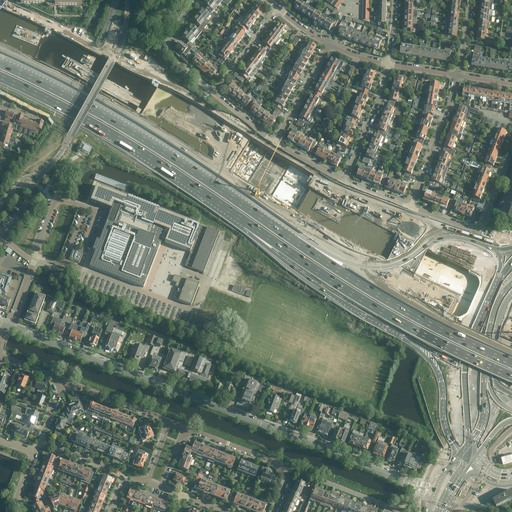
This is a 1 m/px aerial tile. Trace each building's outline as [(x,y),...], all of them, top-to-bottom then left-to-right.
[(20,0),(20,3),(44,4),(45,5),(45,6),(46,6),(46,7),(47,7),(47,8),(48,8),(49,8),(50,9),(51,9),(52,9),(53,9),(54,9),(54,11),(55,7),(54,7),(54,6),(63,6),(81,7),(81,0),(20,0)] [(215,4),(209,0),(207,0),(204,4),(205,5),(207,7),(207,8),(209,9),(210,9),(210,10),(215,4)] [(300,12),(305,4),(299,0),(295,0),(293,4),(296,6),(294,8),(300,12)] [(306,16),(311,8),(312,6),(307,2),(305,4),(300,12),(306,16)] [(251,9),(253,11),(259,16),(261,14),(263,12),(262,12),(264,9),(260,6),(259,8),(256,6),(255,7),(254,9),(252,8),(251,9)] [(312,19),(317,12),(311,8),(306,16),(312,19)] [(209,16),(204,11),(202,10),(197,15),(204,21),(207,23),(211,18),(215,21),(217,19),(213,16),(212,15),(210,17),(209,16)] [(259,16),(253,11),(249,15),(256,20),(257,18),(257,19),(259,16)] [(318,23),(322,16),(317,12),(312,19),(318,23)] [(204,21),(197,15),(193,20),(195,22),(197,24),(198,26),(199,26),(200,26),(204,21)] [(255,21),(256,20),(249,15),(246,20),(252,25),(254,23),(255,21)] [(323,27),(328,20),(322,16),(318,23),(323,27)] [(330,18),(328,20),(323,27),(329,31),(336,22),(330,18)] [(385,20),(385,18),(374,18),(374,20),(378,20),(378,24),(378,26),(382,28),(383,24),(385,24),(385,23),(386,23),(386,20),(385,20)] [(251,26),(252,25),(246,20),(242,25),(240,24),(238,27),(245,31),(247,29),(248,30),(250,28),(252,26),(251,26)] [(345,38),(348,30),(344,29),(346,24),(341,23),(336,32),(340,33),(339,36),(345,38)] [(276,27),(274,29),(281,34),(283,36),(285,34),(282,32),(284,30),(287,32),(289,29),(282,24),(281,26),(278,24),(277,25),(276,27)] [(416,24),(412,24),(404,24),(404,26),(403,30),(407,30),(406,33),(415,33),(416,24)] [(202,32),(202,31),(198,28),(196,31),(193,28),(191,26),(187,32),(193,37),(196,39),(202,32)] [(245,31),(238,27),(238,26),(232,33),(233,34),(241,40),(241,39),(243,37),(245,35),(243,34),(245,31)] [(352,41),(356,30),(349,28),(348,30),(345,38),(352,41)] [(281,34),(274,29),(274,30),(274,29),(272,32),(271,34),(277,39),(281,34)] [(359,43),(362,32),(356,30),(352,41),(359,43)] [(511,31),(507,30),(502,30),(501,32),(506,33),(511,34),(511,40),(511,41),(511,40),(511,31)] [(193,37),(187,32),(182,37),(183,37),(183,38),(185,40),(185,39),(188,41),(186,44),(192,49),(194,46),(189,42),(193,37)] [(365,45),(369,35),(362,32),(359,43),(365,45)] [(239,42),(241,40),(233,34),(229,39),(231,40),(237,45),(238,44),(239,42)] [(274,44),(277,39),(271,34),(270,34),(268,36),(269,36),(267,38),(274,44)] [(477,34),(477,40),(485,41),(485,44),(493,45),(494,39),(489,39),(490,35),(486,35),(477,34)] [(372,48),(376,37),(369,35),(365,45),(372,48)] [(382,39),(376,37),(372,48),(379,50),(382,39)] [(270,48),(274,44),(267,38),(267,39),(266,39),(265,41),(263,43),(265,45),(263,47),(269,52),(271,49),(270,48)] [(236,47),(237,45),(231,40),(227,45),(234,49),(236,47)] [(304,45),(301,49),(304,51),(312,55),(315,50),(315,48),(316,47),(305,41),(305,43),(304,45)] [(192,49),(186,44),(184,46),(180,43),(176,49),(180,53),(181,55),(182,54),(182,55),(183,54),(185,56),(192,49)] [(406,55),(408,46),(408,43),(405,43),(404,46),(401,45),(400,51),(399,51),(399,53),(400,53),(400,54),(406,55)] [(232,52),(234,49),(227,45),(224,49),(230,54),(232,52)] [(228,56),(230,54),(224,49),(221,47),(217,52),(216,54),(222,60),(224,57),(226,59),(227,58),(227,59),(228,56)] [(268,54),(269,52),(263,47),(261,50),(260,48),(258,51),(258,50),(256,52),(256,53),(263,58),(266,53),(268,54)] [(301,49),(298,54),(309,60),(312,55),(304,51),(301,49)] [(479,58),(480,58),(481,54),(483,54),(483,51),(475,49),(474,54),(474,53),(473,58),(471,58),(471,60),(473,60),(472,66),(475,66),(478,66),(478,67),(479,58)] [(445,50),(445,52),(443,61),(449,62),(450,62),(450,59),(451,51),(450,50),(449,50),(447,50),(446,50),(445,50)] [(196,67),(197,67),(202,60),(204,58),(197,52),(196,53),(192,58),(194,60),(191,63),(196,67)] [(259,63),(263,58),(256,53),(254,55),(253,57),(252,58),(259,63)] [(306,65),(309,60),(298,54),(295,60),(298,61),(306,65)] [(207,64),(208,62),(204,58),(202,60),(197,67),(199,68),(198,69),(201,71),(207,64)] [(259,63),(252,58),(251,60),(249,62),(249,63),(255,68),(259,63)] [(332,59),(329,65),(337,69),(341,71),(342,69),(341,69),(344,64),(340,62),(340,63),(337,62),(336,61),(332,59)] [(508,72),(510,63),(510,60),(504,59),(503,62),(502,71),(508,72)] [(303,71),(306,65),(298,61),(295,67),(303,71)] [(206,75),(211,68),(213,66),(208,62),(207,64),(201,71),(204,73),(203,73),(206,75)] [(257,69),(255,68),(249,63),(247,65),(245,67),(245,68),(254,74),(255,74),(257,72),(257,71),(256,70),(257,69)] [(302,73),(303,71),(295,67),(292,65),(288,73),(297,78),(298,75),(300,76),(301,76),(303,73),(302,73)] [(334,74),(337,69),(329,65),(327,70),(334,74)] [(216,72),(211,68),(206,75),(208,77),(210,79),(217,71),(216,72)] [(255,75),(254,74),(245,68),(243,70),(243,69),(242,72),(241,72),(241,73),(240,75),(241,76),(242,77),(247,80),(246,80),(249,82),(251,79),(248,77),(250,75),(253,77),(254,77),(255,75)] [(375,73),(374,73),(375,70),(368,68),(367,71),(364,70),(363,76),(365,77),(373,79),(375,73)] [(331,79),(334,74),(327,70),(324,75),(331,79)] [(296,80),(297,78),(288,73),(284,81),(287,82),(294,87),(294,86),(295,87),(297,84),(296,83),(297,81),(296,80)] [(328,85),(331,79),(324,75),(321,81),(328,85)] [(372,85),(373,79),(365,77),(364,83),(372,85)] [(395,77),(394,83),(402,85),(404,86),(404,83),(403,83),(404,79),(400,78),(399,78),(395,77)] [(325,90),(328,85),(321,81),(318,86),(325,90)] [(291,92),(294,87),(287,82),(284,88),(291,92)] [(370,91),(372,85),(364,83),(361,82),(358,90),(362,91),(361,92),(368,94),(369,90),(370,91)] [(231,95),(236,89),(238,87),(233,83),(226,92),(228,94),(229,94),(231,95)] [(400,91),(402,85),(394,83),(392,89),(400,91)] [(322,95),(325,90),(318,86),(315,91),(316,92),(315,95),(321,98),(320,97),(322,95)] [(236,99),(241,93),(243,91),(238,87),(236,89),(231,95),(230,96),(233,98),(236,99)] [(291,92),(284,88),(283,87),(282,89),(283,90),(281,93),(288,97),(291,92)] [(399,97),(400,91),(392,89),(390,94),(399,97)] [(285,102),(288,97),(281,93),(278,91),(275,97),(285,102)] [(367,97),(368,94),(361,92),(361,94),(360,94),(358,100),(366,103),(368,97),(367,97)] [(241,103),(246,97),(241,93),(236,99),(235,100),(238,102),(238,101),(241,103)] [(252,105),(255,100),(248,94),(246,97),(241,103),(240,104),(245,108),(249,104),(251,106),(252,105)] [(397,102),(399,97),(390,94),(389,100),(388,104),(394,106),(395,102),(397,102)] [(316,106),(321,98),(315,95),(313,97),(312,96),(309,102),(316,106)] [(282,108),(285,102),(275,97),(270,105),(279,110),(281,107),(282,108)] [(261,109),(259,107),(260,104),(255,100),(252,105),(254,107),(250,112),(255,116),(255,115),(261,109)] [(363,109),(366,103),(358,100),(356,105),(363,109)] [(436,108),(437,102),(429,101),(428,107),(427,110),(433,111),(434,108),(436,108)] [(319,107),(316,106),(309,102),(306,107),(313,111),(317,113),(319,107)] [(393,109),(394,106),(388,104),(387,107),(384,112),(392,115),(394,110),(393,109)] [(361,114),(363,109),(356,105),(353,111),(361,114)] [(459,108),(457,113),(465,117),(468,118),(471,109),(463,106),(460,105),(459,108)] [(310,117),(311,117),(313,111),(306,107),(303,113),(310,117)] [(260,119),(266,113),(261,109),(255,115),(258,117),(257,118),(260,120),(260,119)] [(359,120),(361,114),(353,111),(350,110),(347,117),(350,118),(350,119),(356,122),(357,119),(359,120)] [(12,120),(14,115),(14,114),(6,111),(5,117),(4,121),(9,122),(10,120),(12,120)] [(389,121),(392,115),(384,112),(382,118),(389,121)] [(432,118),(432,114),(427,113),(424,112),(420,120),(423,121),(431,124),(433,119),(432,118)] [(271,117),(270,116),(266,113),(260,119),(263,121),(262,122),(265,124),(265,123),(271,117)] [(310,117),(303,113),(299,120),(304,123),(309,126),(314,118),(311,117),(310,117)] [(468,118),(465,117),(457,113),(455,119),(463,122),(466,123),(468,118)] [(270,128),(275,121),(275,120),(277,117),(273,114),(270,116),(271,117),(265,123),(267,125),(270,128)] [(18,115),(18,117),(16,123),(13,122),(13,125),(18,126),(18,124),(21,124),(23,119),(23,116),(18,115)] [(355,125),(356,122),(350,119),(350,118),(347,117),(344,126),(354,131),(356,125),(355,125)] [(387,126),(389,121),(382,118),(379,123),(387,126)] [(25,129),(28,120),(23,119),(21,124),(18,133),(21,133),(22,128),(25,129)] [(466,123),(463,122),(455,119),(453,125),(461,128),(464,129),(466,123)] [(30,130),(33,122),(28,120),(25,129),(23,134),(26,135),(27,129),(30,130)] [(38,121),(38,123),(35,131),(35,132),(34,134),(35,135),(36,135),(38,130),(41,130),(43,122),(38,121)] [(429,130),(431,124),(423,121),(421,127),(429,130)] [(11,124),(3,122),(2,127),(4,128),(12,130),(15,131),(16,129),(10,127),(11,124)] [(35,131),(38,123),(33,122),(30,130),(28,136),(31,136),(32,131),(35,131)] [(384,133),(387,126),(379,123),(377,129),(379,130),(377,132),(387,136),(388,136),(388,135),(384,133)] [(464,129),(461,128),(453,125),(450,130),(458,133),(462,135),(464,129)] [(351,136),(354,131),(344,126),(341,132),(344,133),(351,136)] [(427,136),(429,130),(421,127),(419,133),(427,136)] [(11,133),(12,130),(4,128),(3,133),(11,135),(16,137),(17,135),(11,133)] [(293,143),(299,132),(294,129),(290,136),(290,135),(289,137),(290,137),(288,140),(293,143)] [(502,131),(499,130),(499,129),(496,135),(504,138),(507,132),(505,132),(502,131)] [(456,139),(458,133),(450,130),(448,136),(456,139)] [(298,146),(303,137),(304,135),(299,132),(293,143),(298,146)] [(385,139),(387,136),(377,132),(376,135),(375,134),(372,140),(380,143),(384,145),(386,139),(385,139)] [(10,138),(11,135),(3,133),(1,138),(9,140),(15,142),(16,140),(10,138)] [(349,142),(351,136),(344,133),(341,139),(349,142)] [(424,141),(427,136),(419,133),(416,139),(415,139),(414,140),(423,144),(424,141)] [(502,144),(504,138),(496,135),(494,134),(492,140),(494,141),(502,144)] [(454,145),(456,139),(448,136),(446,142),(454,145)] [(304,149),(308,140),(303,137),(298,146),(304,149)] [(9,143),(9,140),(1,138),(0,142),(5,144),(14,147),(14,144),(9,143)] [(347,147),(349,142),(341,139),(339,144),(341,145),(347,147)] [(316,145),(308,140),(304,149),(309,152),(309,151),(312,153),(313,151),(316,145)] [(378,149),(380,143),(372,140),(370,145),(378,149)] [(422,147),(423,144),(414,140),(411,149),(412,149),(420,152),(422,147)] [(500,149),(502,144),(494,141),(492,146),(500,149)] [(5,147),(5,144),(0,142),(0,148),(9,151),(10,149),(5,147)] [(452,150),(454,145),(446,142),(444,147),(445,147),(444,150),(451,153),(450,155),(451,155),(454,156),(456,151),(452,150)] [(321,158),(326,150),(327,148),(322,145),(320,147),(318,146),(313,153),(316,155),(316,156),(321,158)] [(375,154),(378,149),(370,145),(368,151),(375,154)] [(498,155),(500,149),(492,146),(490,152),(498,155)] [(418,158),(420,152),(412,149),(410,155),(418,158)] [(326,161),(331,153),(326,150),(321,158),(326,161)] [(450,155),(451,156),(451,155),(450,155),(451,153),(444,150),(443,153),(442,153),(440,158),(447,161),(450,155)] [(373,160),(375,154),(368,151),(365,157),(371,159),(373,160)] [(496,161),(498,155),(490,152),(488,157),(496,161)] [(332,164),(336,156),(331,153),(326,161),(332,164)] [(416,163),(418,158),(410,155),(408,160),(416,163)] [(339,158),(336,156),(332,164),(337,167),(339,164),(340,163),(342,159),(339,158)] [(493,166),(496,161),(488,157),(485,163),(486,163),(485,166),(491,169),(492,166),(493,166)] [(445,167),(447,161),(440,158),(438,164),(445,167)] [(414,169),(416,163),(408,160),(406,166),(414,169)] [(448,168),(445,167),(438,164),(435,170),(446,174),(448,168)] [(363,179),(366,170),(367,168),(361,166),(359,172),(358,173),(357,177),(363,179)] [(411,175),(414,169),(406,166),(404,172),(406,172),(405,173),(411,175)] [(490,171),(491,169),(485,166),(484,169),(481,175),(489,178),(491,172),(490,171)] [(368,181),(372,172),(366,170),(363,179),(368,181)] [(444,179),(446,174),(435,170),(433,175),(441,178),(444,179)] [(374,183),(377,174),(372,172),(368,181),(374,183)] [(383,186),(387,176),(378,172),(377,174),(374,183),(380,186),(380,185),(383,186)] [(98,181),(116,188),(118,183),(100,176),(96,175),(94,180),(98,181)] [(439,184),(441,178),(433,175),(431,181),(437,183),(439,184)] [(487,183),(489,178),(481,175),(479,180),(487,183)] [(392,191),(396,182),(390,179),(387,178),(384,187),(387,188),(389,189),(392,191)] [(486,186),(487,183),(479,180),(478,182),(476,181),(474,185),(477,186),(485,189),(486,189),(487,186),(486,186)] [(398,193),(402,184),(396,182),(392,191),(398,193)] [(407,186),(402,184),(398,193),(404,195),(405,191),(406,190),(407,186)] [(171,285),(170,287),(147,278),(161,241),(162,238),(163,239),(165,235),(163,234),(164,233),(167,234),(175,229),(196,236),(185,266),(203,273),(219,232),(201,225),(200,227),(170,217),(158,213),(159,210),(96,186),(90,202),(111,210),(110,213),(109,213),(107,217),(109,217),(99,241),(97,240),(93,250),(96,251),(89,267),(143,288),(146,281),(148,282),(145,289),(173,299),(178,301),(191,306),(199,285),(174,275),(172,282),(176,283),(175,286),(171,285)] [(482,194),(485,189),(477,186),(475,191),(482,194)] [(480,200),(482,194),(475,191),(472,197),(475,198),(476,199),(480,200)] [(429,203),(433,194),(427,192),(425,196),(424,197),(425,197),(423,201),(429,203)] [(435,205),(438,196),(433,194),(429,203),(435,205)] [(440,207),(444,198),(438,196),(435,205),(440,207)] [(450,201),(444,198),(440,207),(446,210),(447,208),(450,209),(453,200),(450,199),(450,201)] [(459,213),(463,204),(457,202),(454,201),(451,209),(454,210),(454,211),(459,213)] [(465,215),(469,206),(463,204),(459,213),(465,215)] [(474,209),(469,206),(465,215),(471,218),(472,214),(473,213),(474,209)] [(79,263),(83,253),(73,250),(69,259),(79,263)] [(168,254),(163,266),(175,270),(179,259),(168,254)] [(0,277),(0,304),(8,307),(11,300),(0,295),(0,292),(0,293),(1,293),(2,289),(4,290),(5,286),(9,287),(11,282),(7,281),(7,280),(0,277)] [(42,307),(45,297),(35,293),(31,303),(42,307)] [(47,311),(53,313),(58,300),(52,298),(47,311)] [(61,301),(58,308),(62,310),(66,311),(69,305),(65,303),(65,302),(61,301)] [(38,317),(40,311),(42,307),(31,303),(28,313),(27,312),(27,313),(38,317)] [(38,317),(27,313),(24,321),(35,325),(38,317)] [(57,334),(62,321),(53,317),(50,327),(53,328),(52,332),(57,334)] [(62,321),(57,334),(62,336),(62,334),(65,328),(63,328),(64,324),(65,323),(70,325),(72,319),(68,318),(64,317),(62,321)] [(78,319),(75,318),(72,322),(69,329),(72,330),(75,324),(78,319)] [(75,341),(80,328),(77,327),(75,332),(72,331),(70,337),(69,339),(73,340),(75,341)] [(80,343),(81,339),(82,337),(85,339),(86,335),(87,335),(90,328),(86,327),(85,330),(82,328),(80,328),(75,341),(76,341),(80,343)] [(94,347),(96,348),(99,339),(93,336),(91,339),(90,339),(89,343),(90,343),(89,345),(91,346),(91,347),(93,348),(94,347)] [(113,350),(117,351),(121,340),(110,336),(105,347),(109,348),(109,351),(111,351),(113,350)] [(156,338),(151,336),(147,344),(153,346),(156,338)] [(157,338),(154,345),(160,347),(163,340),(157,338)] [(130,358),(138,362),(140,357),(142,358),(145,350),(135,346),(130,358)] [(180,370),(181,367),(186,355),(171,350),(163,369),(173,372),(172,374),(175,375),(177,369),(180,370)] [(158,368),(160,362),(159,362),(160,359),(156,357),(155,360),(151,359),(148,369),(151,371),(152,372),(154,373),(154,372),(155,372),(156,372),(158,368)] [(185,365),(190,368),(193,359),(188,357),(185,365)] [(191,371),(181,367),(180,370),(177,369),(175,375),(186,380),(187,380),(189,381),(203,386),(205,381),(205,380),(206,378),(210,366),(211,363),(206,362),(204,361),(203,360),(201,360),(196,358),(191,371)] [(10,378),(13,378),(14,374),(11,373),(10,376),(2,373),(1,377),(0,376),(0,382),(8,385),(10,378)] [(16,380),(13,386),(13,387),(14,387),(15,387),(14,390),(22,394),(24,390),(28,379),(21,376),(20,380),(18,380),(18,381),(16,380)] [(264,394),(267,387),(261,385),(261,386),(246,380),(238,400),(241,401),(241,403),(243,404),(245,403),(250,404),(251,401),(253,402),(255,399),(254,398),(255,396),(258,390),(259,391),(259,392),(264,394)] [(37,383),(34,382),(32,386),(30,391),(33,393),(35,388),(38,389),(37,392),(38,392),(43,394),(44,391),(46,386),(40,383),(38,382),(38,383),(37,382),(37,383)] [(219,395),(222,386),(217,384),(213,393),(219,395)] [(231,390),(226,388),(222,396),(224,397),(224,398),(226,399),(227,398),(228,398),(231,390)] [(42,397),(43,394),(38,392),(37,395),(34,400),(37,401),(36,405),(41,407),(42,407),(43,405),(42,405),(45,398),(42,397)] [(292,404),(295,397),(289,395),(286,402),(292,404)] [(275,409),(275,408),(276,407),(278,408),(282,400),(271,396),(268,406),(266,411),(273,414),(275,409)] [(299,414),(296,413),(299,406),(297,405),(300,398),(295,396),(295,397),(292,404),(289,411),(292,412),(291,414),(292,415),(291,417),(290,416),(289,418),(291,419),(290,421),(289,421),(292,422),(293,423),(294,424),(295,423),(296,424),(296,423),(298,419),(299,414)] [(77,403),(72,405),(76,416),(82,414),(79,407),(77,403)] [(91,403),(86,414),(92,416),(96,405),(95,405),(95,404),(93,403),(92,404),(91,403)] [(315,414),(320,416),(324,406),(319,404),(315,414)] [(69,419),(76,416),(72,405),(66,408),(67,410),(65,410),(67,415),(69,419)] [(97,419),(98,418),(102,407),(100,407),(101,406),(98,405),(98,406),(96,405),(92,416),(92,417),(97,419)] [(324,406),(320,416),(323,417),(324,414),(328,416),(328,415),(330,415),(332,409),(324,406)] [(103,420),(104,418),(107,409),(106,409),(106,408),(104,407),(104,408),(102,407),(98,418),(103,420)] [(39,414),(34,412),(31,411),(27,409),(26,412),(25,415),(37,420),(38,418),(38,417),(39,414)] [(110,420),(113,412),(112,411),(112,410),(109,409),(109,410),(107,409),(104,418),(110,420)] [(338,418),(346,421),(349,414),(341,411),(339,415),(338,418)] [(116,422),(119,414),(117,413),(117,412),(115,412),(113,412),(110,420),(116,422)] [(121,424),(124,416),(123,415),(120,414),(119,414),(116,422),(121,424)] [(36,422),(37,420),(25,415),(24,419),(23,419),(22,421),(27,423),(34,426),(36,423),(36,422)] [(70,421),(69,419),(67,415),(65,420),(61,418),(59,417),(56,423),(64,426),(65,423),(71,425),(73,426),(73,425),(74,422),(70,421)] [(306,428),(310,417),(304,415),(304,417),(303,417),(300,426),(300,427),(303,429),(304,427),(306,428)] [(127,426),(130,418),(128,417),(126,416),(124,416),(121,424),(127,426)] [(312,430),(314,426),(315,422),(317,419),(310,417),(306,428),(308,429),(307,430),(311,432),(312,430)] [(131,419),(130,418),(127,426),(132,428),(136,420),(134,420),(134,419),(132,418),(131,419)] [(322,434),(327,422),(322,420),(317,433),(318,434),(319,435),(320,434),(321,434),(322,434)] [(332,424),(327,422),(322,434),(324,435),(324,437),(326,437),(327,437),(332,424)] [(63,430),(64,426),(56,423),(54,429),(63,432),(64,430),(63,430)] [(369,429),(375,431),(378,426),(371,423),(369,429)] [(20,438),(23,430),(24,428),(15,424),(11,434),(17,436),(17,437),(20,438)] [(139,436),(151,431),(151,430),(150,428),(148,425),(144,427),(137,430),(139,436)] [(24,428),(23,430),(20,438),(22,439),(23,438),(26,439),(29,432),(31,433),(33,429),(30,427),(29,430),(24,428)] [(338,441),(341,432),(336,430),(334,435),(332,439),(337,441),(338,441)] [(151,432),(151,431),(139,436),(142,442),(146,441),(146,440),(153,437),(152,434),(153,434),(152,432),(151,432)] [(91,449),(94,441),(96,437),(98,433),(95,432),(94,436),(93,436),(92,440),(92,441),(89,439),(85,447),(89,449),(89,448),(91,449)] [(347,434),(341,432),(338,441),(339,441),(339,442),(343,444),(345,439),(347,434)] [(74,443),(77,435),(72,433),(69,439),(69,441),(74,443)] [(351,444),(351,445),(353,446),(354,446),(355,446),(358,436),(352,433),(348,443),(350,444),(351,444)] [(80,445),(83,437),(77,435),(74,443),(80,445)] [(365,438),(358,436),(355,446),(355,447),(357,448),(358,447),(361,448),(365,438)] [(85,447),(89,439),(83,437),(80,445),(85,447)] [(365,438),(361,448),(361,449),(363,450),(364,450),(365,450),(367,451),(369,446),(370,443),(370,442),(371,440),(369,440),(369,439),(365,438)] [(97,451),(100,443),(94,441),(91,449),(97,451)] [(374,448),(374,450),(372,454),(373,456),(374,456),(376,456),(378,457),(383,444),(383,443),(377,441),(376,444),(376,445),(374,445),(374,447),(374,448)] [(103,453),(106,445),(100,443),(97,451),(103,453)] [(196,455),(200,445),(197,443),(196,444),(194,443),(193,447),(192,449),(191,453),(196,455)] [(385,454),(387,448),(384,447),(385,444),(383,444),(378,457),(380,457),(380,459),(382,459),(383,459),(385,454)] [(108,456),(111,448),(108,447),(108,446),(106,445),(103,453),(105,454),(105,455),(108,456)] [(184,452),(182,456),(189,459),(191,453),(192,449),(190,449),(191,447),(190,445),(185,448),(185,449),(185,451),(184,451),(184,452)] [(202,457),(206,448),(204,447),(204,446),(200,445),(196,455),(202,457)] [(114,458),(117,450),(111,448),(108,456),(114,458)] [(208,459),(212,449),(208,448),(208,449),(206,448),(202,457),(208,459)] [(214,462),(218,452),(216,452),(216,451),(212,449),(208,459),(214,462)] [(387,461),(390,463),(390,462),(393,463),(397,451),(391,449),(387,460),(388,460),(387,461)] [(119,460),(122,452),(117,450),(114,458),(119,460)] [(402,467),(408,453),(401,450),(398,456),(401,457),(398,465),(402,467)] [(128,454),(122,452),(119,460),(125,463),(128,454)] [(220,464),(224,454),(220,452),(219,453),(218,452),(214,462),(220,464)] [(407,469),(412,455),(408,453),(402,467),(407,469)] [(411,470),(415,459),(413,458),(414,456),(415,454),(413,453),(412,455),(407,469),(411,471),(411,470)] [(226,466),(229,457),(227,456),(228,455),(224,454),(220,464),(226,466)] [(504,463),(511,461),(511,454),(502,457),(504,463)] [(138,455),(136,460),(144,463),(145,463),(146,461),(146,460),(147,458),(142,456),(138,455)] [(44,462),(43,464),(53,468),(55,463),(53,462),(55,458),(53,457),(50,456),(49,456),(46,463),(44,462)] [(192,460),(189,459),(182,456),(180,462),(190,465),(192,460)] [(231,458),(229,457),(226,466),(232,468),(236,458),(231,457),(231,458)] [(420,461),(415,459),(411,470),(416,472),(417,469),(419,470),(420,469),(424,458),(422,457),(420,461)] [(144,463),(136,460),(133,459),(131,465),(142,469),(143,467),(144,467),(145,464),(144,464),(144,463)] [(64,473),(68,462),(65,461),(65,462),(62,461),(60,465),(58,471),(64,473)] [(243,473),(247,464),(245,463),(245,462),(242,461),(241,462),(241,461),(237,471),(243,473)] [(70,475),(74,465),(71,464),(68,462),(64,473),(70,475)] [(187,472),(190,465),(180,462),(178,468),(187,472)] [(51,474),(53,469),(53,468),(43,464),(42,467),(41,467),(40,470),(51,474)] [(249,476),(253,466),(252,466),(253,465),(249,464),(249,465),(247,464),(243,473),(249,476)] [(76,477),(80,467),(77,466),(76,466),(74,465),(70,475),(76,477)] [(255,467),(253,466),(249,476),(255,478),(258,468),(258,467),(255,466),(255,467)] [(81,479),(85,470),(83,469),(83,468),(80,467),(76,477),(81,479)] [(48,480),(51,474),(40,470),(39,473),(40,473),(38,476),(48,480)] [(88,471),(85,470),(81,482),(89,485),(94,473),(91,472),(90,472),(91,471),(88,470),(88,471)] [(274,485),(276,482),(271,480),(273,475),(268,473),(269,471),(265,470),(264,472),(264,471),(260,482),(269,485),(270,483),(274,485)] [(186,479),(175,475),(173,481),(174,481),(174,482),(176,483),(177,483),(182,485),(182,484),(184,484),(185,481),(186,482),(188,479),(189,479),(191,479),(192,477),(187,475),(186,479)] [(46,486),(48,480),(38,476),(37,479),(36,482),(46,486)] [(103,476),(100,482),(110,485),(110,483),(111,484),(114,479),(108,477),(108,478),(107,477),(103,476)] [(203,492),(206,483),(196,479),(194,484),(198,485),(196,491),(201,493),(201,491),(203,492)] [(305,484),(304,484),(297,481),(295,486),(303,489),(305,484)] [(44,492),(46,486),(36,482),(35,485),(34,488),(44,492)] [(107,491),(110,485),(100,482),(98,487),(107,491)] [(209,494),(212,485),(206,483),(203,492),(209,494)] [(214,497),(218,487),(212,485),(209,494),(214,497)] [(301,495),(303,489),(295,486),(293,492),(301,495)] [(105,497),(107,491),(98,487),(96,493),(105,497)] [(220,499),(224,489),(218,487),(214,497),(220,499)] [(44,492),(34,488),(33,490),(35,491),(34,494),(33,494),(32,497),(33,497),(32,498),(33,498),(33,503),(40,502),(40,501),(39,501),(38,500),(40,495),(42,496),(44,492)] [(315,500),(319,490),(317,489),(317,488),(315,488),(314,488),(313,490),(310,496),(311,496),(310,498),(315,500)] [(230,492),(224,489),(220,499),(222,500),(222,501),(229,503),(231,497),(229,496),(230,492)] [(131,506),(137,492),(130,490),(129,492),(128,493),(129,494),(127,499),(122,497),(120,501),(131,506)] [(321,502),(325,491),(322,490),(321,491),(319,490),(315,500),(321,502)] [(511,499),(511,491),(511,490),(493,501),(496,507),(498,506),(498,507),(511,499)] [(326,504),(330,494),(327,494),(328,493),(325,491),(321,502),(326,504)] [(138,508),(143,494),(137,492),(131,506),(138,508)] [(301,495),(293,492),(292,492),(290,497),(298,500),(300,495),(301,495)] [(103,503),(105,497),(96,493),(94,499),(103,503)] [(332,506),(335,496),(333,495),(333,494),(331,493),(331,494),(330,494),(326,504),(327,504),(332,506)] [(59,506),(58,494),(49,499),(52,505),(54,508),(56,507),(56,508),(59,506)] [(65,508),(69,498),(58,494),(59,506),(62,507),(65,508)] [(80,502),(74,500),(70,510),(73,511),(76,511),(79,504),(82,504),(86,495),(83,494),(81,499),(80,502)] [(144,510),(149,497),(143,494),(138,508),(143,510),(144,510)] [(239,506),(243,497),(236,494),(235,499),(232,498),(230,504),(237,507),(237,505),(239,506)] [(337,508),(341,497),(338,496),(338,497),(335,496),(332,506),(337,508)] [(150,511),(155,499),(149,497),(144,510),(145,511),(144,511),(150,511)] [(245,508),(248,499),(243,497),(239,506),(245,508)] [(295,506),(298,500),(290,497),(288,503),(295,506)] [(342,510),(346,500),(344,499),(344,498),(341,497),(337,508),(342,510)] [(70,510),(74,500),(69,498),(65,508),(67,509),(70,510)] [(346,511),(347,511),(342,510),(337,508),(332,506),(327,504),(326,504),(321,502),(315,500),(310,498),(304,511),(346,511)] [(103,503),(94,499),(93,501),(91,505),(101,509),(102,505),(103,503)] [(157,511),(162,502),(155,499),(150,511),(157,511)] [(251,510),(254,501),(248,499),(245,508),(251,510)] [(347,511),(351,502),(351,501),(348,500),(348,501),(346,500),(342,510),(347,511),(346,511),(347,511)] [(254,511),(256,511),(260,503),(254,501),(251,510),(254,511)] [(263,504),(264,502),(261,501),(260,503),(256,511),(264,511),(265,511),(264,511),(265,510),(264,510),(266,505),(263,504)] [(36,511),(44,508),(40,502),(33,503),(33,507),(31,508),(32,509),(31,509),(33,511),(36,511)] [(168,504),(162,502),(157,511),(165,511),(167,508),(167,507),(168,504)] [(353,511),(357,504),(354,503),(353,503),(351,503),(351,502),(347,511),(353,511)] [(295,506),(288,503),(287,503),(285,508),(292,511),(294,506),(295,506)]
